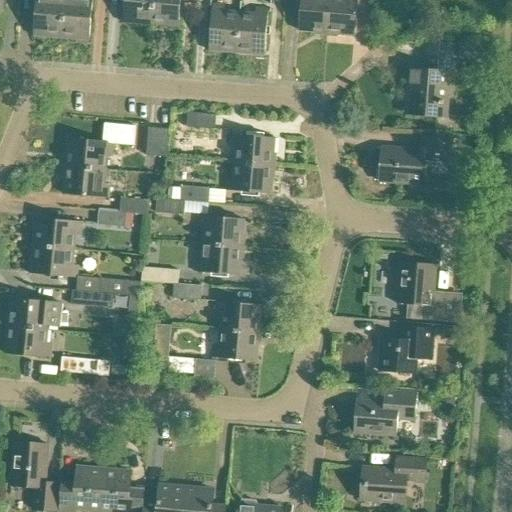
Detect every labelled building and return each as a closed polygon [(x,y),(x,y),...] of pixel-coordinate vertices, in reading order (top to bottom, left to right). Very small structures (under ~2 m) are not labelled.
[(36,0),(33,35),(61,37),(64,0),(36,0)] [(64,0),(61,37),(89,40),(92,0),(64,0)] [(150,26),(152,0),(124,0),(123,23),(150,26)] [(152,0),(150,26),(178,28),(180,0),(152,0)] [(326,36),(328,0),(300,0),(298,32),(314,33),(314,35),(326,36)] [(328,0),(326,36),(338,37),(338,35),(354,37),(357,0),(328,0)] [(236,54),(240,13),(223,12),(224,6),(212,6),(208,52),(236,54)] [(255,14),(240,13),(236,54),(264,57),(268,10),(255,9),(255,14)] [(408,69),(405,115),(447,118),(451,71),(452,56),(453,45),(427,43),(426,53),(425,68),(424,70),(408,69)] [(215,130),(216,116),(188,113),(187,127),(215,130)] [(105,171),(107,158),(112,159),(113,146),(134,148),(135,129),(104,126),(103,143),(68,140),(67,155),(65,155),(64,167),(105,171)] [(166,157),(169,130),(149,128),(147,155),(166,157)] [(235,147),(233,164),(275,168),(276,155),(273,155),(275,138),(230,135),(229,147),(235,147)] [(448,162),(450,139),(421,137),(420,151),(382,148),(379,182),(423,185),(425,161),(448,162)] [(275,168),(233,164),(232,181),(227,180),(226,191),(270,195),(272,177),(274,177),(275,168)] [(104,185),(105,171),(64,167),(63,179),(65,179),(63,196),(108,200),(110,185),(104,185)] [(181,201),(185,201),(209,203),(210,190),(182,187),(181,201)] [(120,212),(127,213),(148,215),(149,201),(121,199),(120,212)] [(185,201),(181,201),(157,199),(156,212),(184,215),(185,201)] [(126,227),(127,213),(120,212),(99,210),(97,224),(126,227)] [(203,229),(202,246),(244,249),(245,237),(242,237),(243,221),(199,218),(198,228),(203,229)] [(35,219),(33,248),(73,252),(75,235),(80,235),(81,223),(35,219)] [(244,249),(202,246),(200,262),(195,261),(195,273),(239,276),(240,260),(243,260),(244,249)] [(73,252),(33,248),(30,275),(76,279),(77,267),(72,266),(73,252)] [(397,305),(407,306),(406,320),(461,324),(463,298),(434,295),(436,266),(400,263),(397,305)] [(141,282),(175,285),(178,285),(178,284),(179,271),(142,267),(141,282)] [(100,293),(114,295),(139,297),(141,282),(101,279),(100,293)] [(178,285),(175,285),(173,298),(200,300),(202,286),(178,284),(178,285)] [(112,308),(114,295),(100,293),(73,291),(72,305),(112,308)] [(7,316),(6,327),(58,332),(59,317),(57,317),(58,304),(10,299),(9,316),(7,316)] [(219,331),(261,334),(262,322),(259,322),(261,306),(216,302),(215,314),(220,314),(219,331)] [(443,326),(442,338),(459,340),(460,328),(443,326)] [(46,345),(47,331),(58,332),(6,327),(4,339),(7,339),(5,355),(49,359),(51,345),(46,345)] [(432,361),(435,330),(402,327),(401,341),(383,339),(380,372),(416,375),(417,360),(432,361)] [(260,346),(261,334),(219,331),(218,347),(213,347),(212,358),(256,362),(258,345),(260,346)] [(132,357),(134,337),(123,336),(121,356),(132,357)] [(195,374),(196,360),(169,357),(167,371),(195,374)] [(97,374),(98,361),(62,358),(61,371),(97,374)] [(415,422),(417,394),(386,392),(385,403),(356,400),(354,433),(396,437),(398,420),(415,422)] [(441,395),(440,410),(454,411),(455,398),(455,396),(441,395)] [(56,511),(59,484),(45,483),(48,445),(15,442),(11,486),(35,488),(33,510),(56,511)] [(424,483),(426,461),(398,459),(398,471),(364,468),(361,500),(392,502),(392,504),(405,505),(407,482),(424,483)] [(62,478),(61,489),(59,511),(72,511),(73,510),(100,511),(104,470),(77,468),(76,479),(62,478)] [(145,486),(130,485),(131,472),(104,470),(100,511),(142,511),(143,501),(145,486)] [(183,511),(186,488),(159,486),(157,502),(143,501),(142,511),(183,511)] [(186,488),(183,511),(224,511),(225,508),(211,507),(212,490),(186,488)] [(280,511),(281,508),(257,506),(255,501),(242,500),(238,505),(237,505),(236,511),(280,511)]
